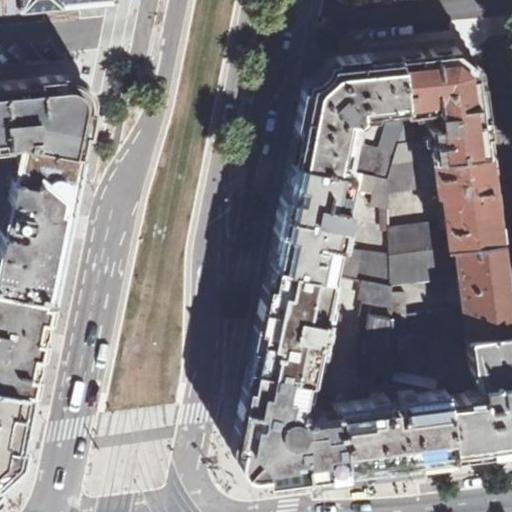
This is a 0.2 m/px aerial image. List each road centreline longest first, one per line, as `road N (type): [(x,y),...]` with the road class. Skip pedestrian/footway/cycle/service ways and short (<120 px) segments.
road 1 (primary): [(163,71),(116,209),(74,426),(48,511)]
road 2 (primary): [(178,511),(204,374),(213,184)]
road 3 (residential): [(511,3),(344,21),(304,13),(288,0)]
road 4 (residential): [(213,184),(251,166),(281,0)]
road 5 (primary): [(213,184),(250,0)]
road 6 (residential): [(139,32),(0,43)]
